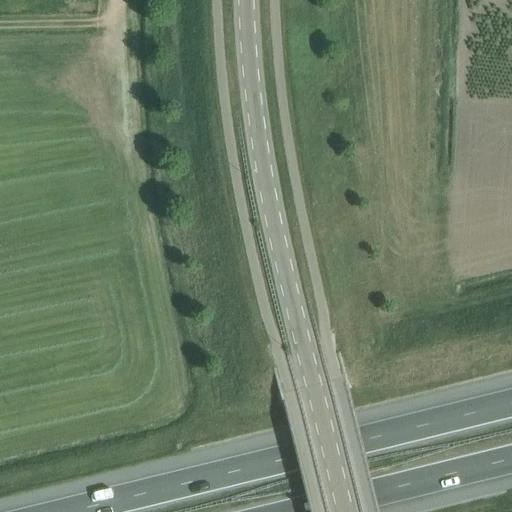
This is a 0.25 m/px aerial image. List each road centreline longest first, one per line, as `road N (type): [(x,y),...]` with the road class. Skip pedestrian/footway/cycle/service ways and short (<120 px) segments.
road 1 (tertiary): [(342,511),(258,148),(244,0)]
road 2 (track): [(48,422),(140,401),(161,386),(128,164),(122,0)]
road 3 (motorway): [(511,405),(72,511)]
road 4 (motorway): [(292,511),(511,456)]
